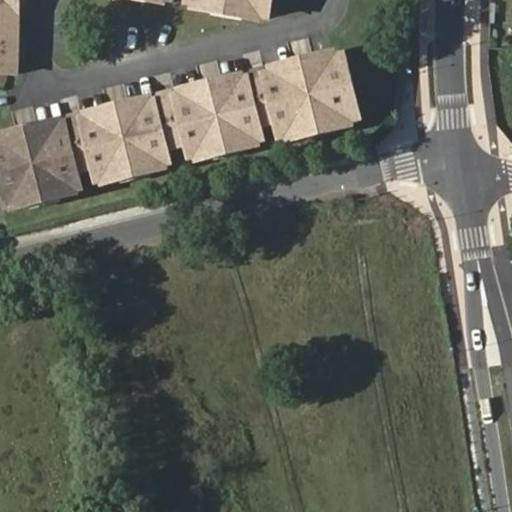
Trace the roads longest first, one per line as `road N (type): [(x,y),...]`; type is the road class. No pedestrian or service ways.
road 1 (residential): [(0,260),(307,179),(414,159),(446,161)]
road 2 (residential): [(339,0),(317,27),(47,88),(38,72),(40,0)]
road 3 (tertiary): [(446,161),(504,511)]
road 4 (tertiary): [(511,364),(480,167)]
road 5 (tertiary): [(480,167),(468,0)]
road 6 (tertiary): [(434,0),(446,161)]
